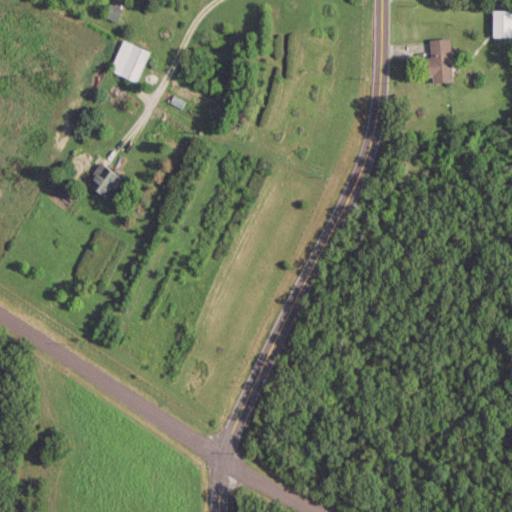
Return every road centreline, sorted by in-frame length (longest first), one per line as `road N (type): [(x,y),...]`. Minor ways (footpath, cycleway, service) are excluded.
road 1 (residential): [(214,511),(215,455),(369,135),(379,83),(379,0)]
road 2 (residential): [(321,511),(215,455),(0,311)]
